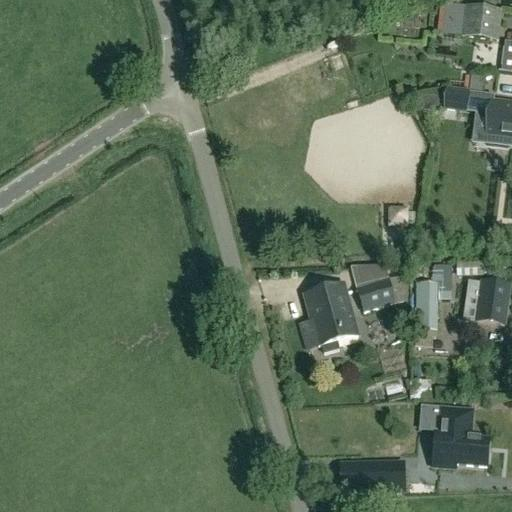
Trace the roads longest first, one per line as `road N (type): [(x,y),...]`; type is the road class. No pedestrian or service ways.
road 1 (unclassified): [(300,511),(181,85)]
road 2 (unclassified): [(0,201),(181,85)]
